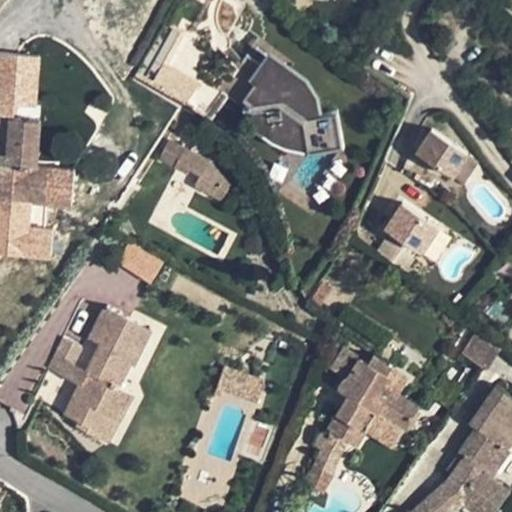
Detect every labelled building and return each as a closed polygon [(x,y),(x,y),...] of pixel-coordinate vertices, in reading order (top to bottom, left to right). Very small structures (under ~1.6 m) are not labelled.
[(165,65),(184,31),(166,22),(136,75),(154,85),(165,65)] [(319,114),(333,112),(330,91),(318,73),(285,48),(276,60),(307,83),(316,97),(319,114)] [(310,152),(346,146),(344,131),(336,132),(333,112),(319,114),(316,97),(307,83),(276,60),(270,69),(252,55),(229,85),(255,104),(259,130),(274,127),(276,141),(287,139),(288,146),(309,143),(310,152)] [(0,56),(0,103),(13,106),(17,57),(0,56)] [(199,84),(165,65),(154,85),(187,101),(199,84)] [(199,84),(187,101),(212,119),(229,95),(204,77),(199,84)] [(341,111),(333,112),(336,132),(344,131),(341,111)] [(36,165),(40,120),(10,118),(8,153),(0,152),(0,219),(11,225),(23,199),(46,202),(48,172),(49,166),(46,166),(47,165),(36,165)] [(302,153),(310,152),(309,143),(288,146),(287,139),(276,141),(274,127),(259,130),(270,139),(283,146),(296,150),(301,151),(302,153)] [(417,152),(453,175),(454,174),(467,154),(468,152),(433,128),(417,152)] [(185,147),(169,140),(160,157),(175,165),(185,147)] [(209,160),(185,147),(175,165),(188,172),(191,168),(200,173),(195,184),(222,199),(230,184),(209,160)] [(467,154),(454,174),(463,180),(476,160),(467,154)] [(64,203),(66,174),(48,172),(46,202),(64,203)] [(385,227),(421,251),(438,225),(402,201),(385,227)] [(378,252),(403,269),(411,257),(386,240),(378,252)] [(118,265),(152,282),(163,260),(130,243),(118,265)] [(90,338),(100,343),(87,370),(80,384),(66,413),(81,421),(78,425),(98,435),(108,414),(119,420),(132,393),(118,386),(130,362),(133,364),(151,329),(105,307),(90,338)] [(475,335),(462,353),(485,369),(497,350),(475,335)] [(64,338),(48,368),(66,377),(73,363),(81,347),(64,338)] [(368,362),(343,347),(332,366),(349,377),(347,377),(343,380),(341,384),(340,387),(341,390),(349,396),(329,428),(332,430),(348,440),(357,445),(376,411),(406,429),(419,406),(382,383),(392,365),(374,354),(368,362)] [(80,384),(87,370),(73,363),(66,377),(80,384)] [(254,376),(224,366),(217,385),(247,394),(254,376)] [(511,438),(511,395),(496,385),(470,422),(476,426),(457,453),(462,458),(448,478),(409,511),(452,511),(463,503),(475,511),(491,511),(510,486),(493,474),(510,448),(507,446),(511,438)] [(119,420),(108,414),(98,435),(109,440),(119,420)] [(348,440),(332,430),(329,437),(323,451),(316,467),(330,473),(335,461),(348,440)] [(329,437),(320,431),(313,445),(323,451),(329,437)]
